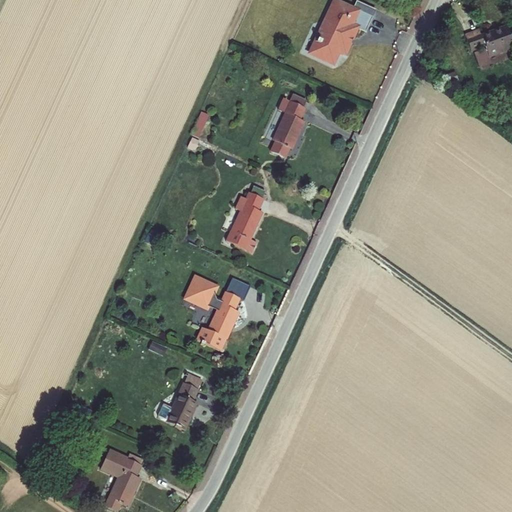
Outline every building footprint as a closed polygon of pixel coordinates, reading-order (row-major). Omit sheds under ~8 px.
[(325,25),(311,54),(335,65),(340,52),(347,55),(354,39),(355,39),(360,28),(367,32),(374,17),(354,8),(352,11),(346,8),(346,6),(334,0),(323,24),(325,25)] [(357,1),(354,8),(374,17),(377,10),(357,1)] [(487,59),(511,50),(503,26),(478,35),(476,30),(462,35),(469,52),(482,47),(487,59)] [(293,148),(305,123),(298,120),(302,112),(301,111),(287,105),(279,101),(272,98),(268,108),(275,111),(263,135),(293,148)] [(290,98),(287,105),(301,111),(304,104),(290,98)] [(199,112),(192,137),(201,139),(208,115),(199,112)] [(195,151),(199,141),(191,138),(187,148),(195,151)] [(252,195),(263,197),(264,191),(253,189),(252,195)] [(234,233),(229,231),(228,230),(223,240),(252,253),(256,244),(254,243),(250,241),(263,212),(259,210),(262,202),(251,196),(234,233)] [(243,279),(244,298),(255,297),(254,283),(249,283),(249,278),(243,279)] [(240,301),(225,294),(209,331),(204,328),(198,341),(222,351),(241,311),(236,309),(240,301)] [(200,385),(187,379),(167,426),(185,434),(199,404),(193,401),(200,385)] [(127,463),(109,454),(100,473),(118,481),(106,508),(115,511),(118,511),(122,505),(130,509),(143,480),(138,478),(143,465),(129,458),(127,463)]
